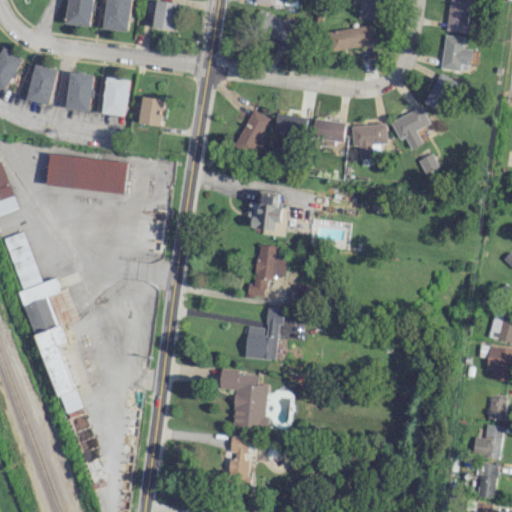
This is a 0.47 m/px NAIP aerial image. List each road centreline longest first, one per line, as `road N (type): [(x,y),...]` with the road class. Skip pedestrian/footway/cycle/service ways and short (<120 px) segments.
road 1 (tertiary): [(216,0),(141,511)]
road 2 (residential): [(415,0),(407,58),(386,84),(363,89),(206,65)]
road 3 (residential): [(206,65),(31,41),(0,7)]
